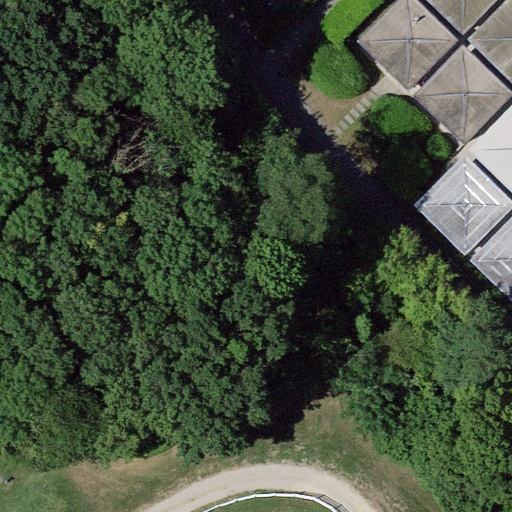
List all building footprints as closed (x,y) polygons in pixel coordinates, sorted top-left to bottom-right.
[(511,4),(511,0),(424,0),(471,46),(511,4)] [(466,51),(417,3),(367,53),(417,101),(466,51)] [(511,18),(477,53),(511,87),(511,18)] [(511,118),(511,96),(474,58),(424,108),(473,157),(511,118)] [(511,132),(480,165),(511,196),(511,132)] [(511,230),(511,206),(475,170),(425,220),(475,268),(511,230)] [(511,241),(481,273),(511,304),(511,241)]
